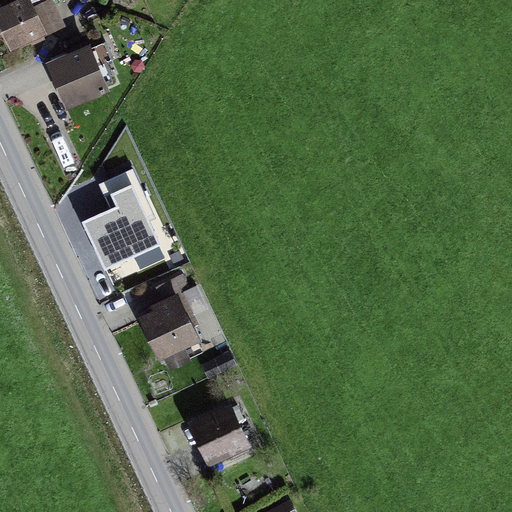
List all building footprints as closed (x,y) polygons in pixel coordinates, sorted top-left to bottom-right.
[(33,2),(0,17),(0,30),(15,61),(53,42),(33,2)] [(94,53),(54,70),(72,114),(113,96),(94,53)] [(135,199),(91,219),(113,266),(156,246),(135,199)] [(188,300),(141,322),(164,369),(210,347),(188,300)] [(191,430),(210,472),(254,452),(236,411),(191,430)]
